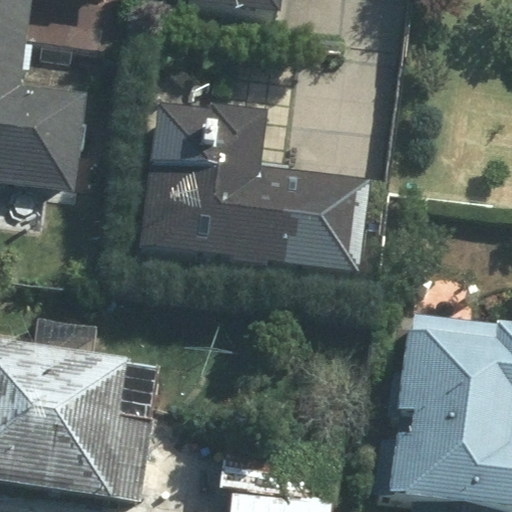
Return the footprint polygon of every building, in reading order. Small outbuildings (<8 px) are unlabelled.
[(0,0),(0,186),(81,196),(93,103),(30,94),(41,0),(0,0)] [(208,0),(207,14),(296,23),(298,0),(208,0)] [(283,128),(174,114),(156,257),(345,280),(357,192),(276,182),(283,128)] [(511,511),(511,332),(410,319),(385,504),(422,509),(421,511),(511,511)] [(134,366),(0,346),(0,485),(151,506),(162,432),(125,426),(134,366)] [(334,511),(335,494),(314,493),(313,508),(230,504),(230,511),(334,511)]
